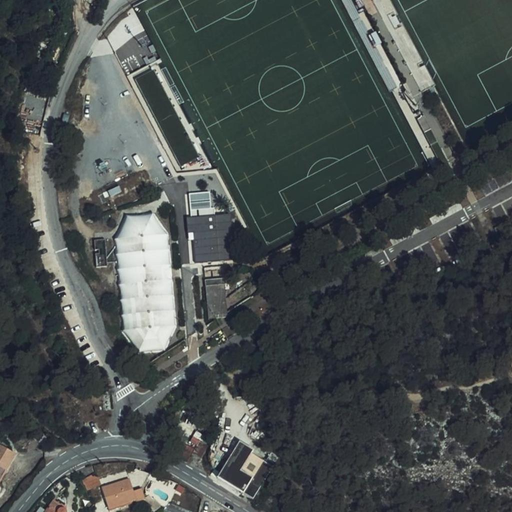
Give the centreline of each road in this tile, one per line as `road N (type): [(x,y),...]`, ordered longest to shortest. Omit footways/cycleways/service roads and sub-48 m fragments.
road 1 (unclassified): [(87,36),(60,90),(49,144),(51,210),(136,407)]
road 2 (tertiary): [(120,446),(61,464),(15,511)]
